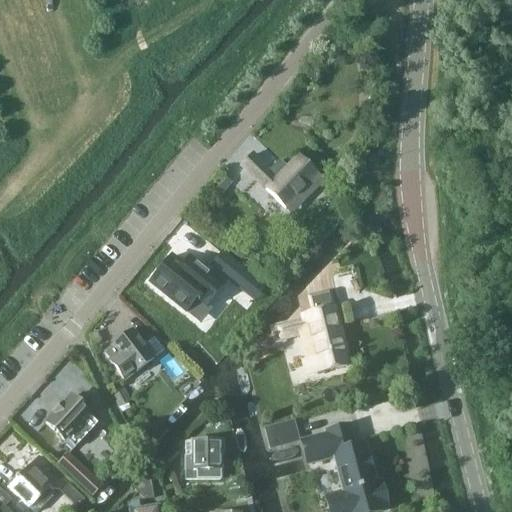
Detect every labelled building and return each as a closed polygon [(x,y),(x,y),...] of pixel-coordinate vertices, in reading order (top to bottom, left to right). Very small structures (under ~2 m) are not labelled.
[(310,195),(323,182),(298,158),(287,170),(279,162),(269,173),(252,156),(241,167),(285,210),(305,190),(310,195)] [(231,183),(221,174),(208,190),(219,199),(231,183)] [(221,254),(211,267),(241,292),(252,279),(221,254)] [(198,305),(200,303),(206,308),(207,306),(222,287),(188,259),(182,267),(170,258),(149,283),(186,313),(194,302),(198,305)] [(310,301),(313,313),(302,316),(304,322),(278,328),(281,340),(307,334),(310,346),(304,348),(308,360),(304,361),(308,377),(347,367),(342,345),(344,344),(334,307),(332,308),(329,296),(310,301)] [(111,349),(104,354),(109,361),(108,362),(124,384),(155,360),(154,358),(164,351),(154,338),(144,345),(133,330),(111,347),(110,348),(111,349)] [(109,396),(115,409),(127,403),(120,390),(109,396)] [(45,425),(64,443),(66,440),(76,450),(98,427),(88,417),(89,416),(84,411),(90,404),(83,397),(76,404),(71,398),(45,425)] [(300,447),(303,461),(309,460),(310,464),(336,457),(346,494),(341,496),(344,511),(370,511),(385,508),(379,486),(375,487),(368,458),(366,458),(364,450),(357,452),(356,447),(360,446),(357,432),(352,433),(351,428),(304,441),(305,446),(300,447)] [(220,480),(220,470),(220,442),(192,443),(192,458),(185,458),(185,481),(220,480)] [(66,483),(39,458),(9,490),(30,510),(32,508),(36,511),(39,511),(53,496),(55,493),(58,492),(66,483)] [(143,475),(147,498),(156,497),(152,473),(143,475)] [(12,499),(0,487),(0,506),(3,509),(12,499)] [(141,501),(129,502),(130,511),(161,511),(161,506),(142,508),(141,501)]
